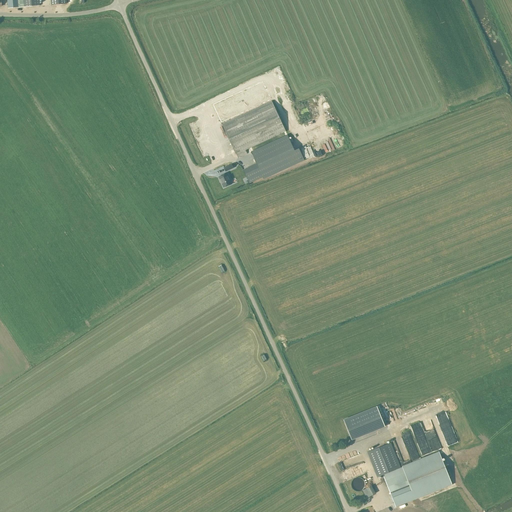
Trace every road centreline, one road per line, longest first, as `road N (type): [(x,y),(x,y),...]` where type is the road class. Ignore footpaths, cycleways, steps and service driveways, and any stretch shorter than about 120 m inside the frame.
road 1 (unclassified): [(346,511),(119,3)]
road 2 (unclassified): [(0,13),(56,15),(119,3)]
